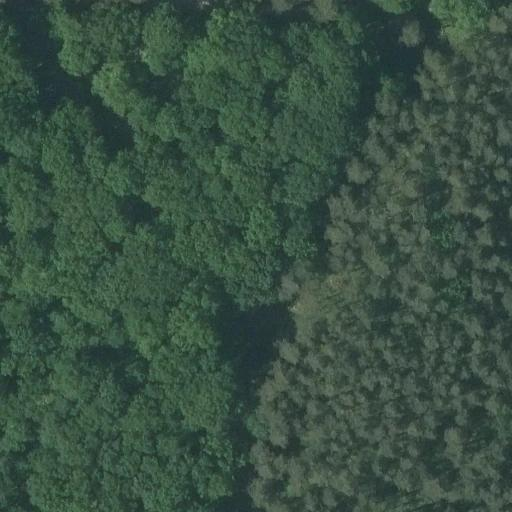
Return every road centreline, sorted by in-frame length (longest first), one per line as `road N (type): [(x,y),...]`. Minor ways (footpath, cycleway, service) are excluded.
road 1 (track): [(391,0),(371,10),(268,11),(106,0)]
road 2 (track): [(232,335),(198,511)]
